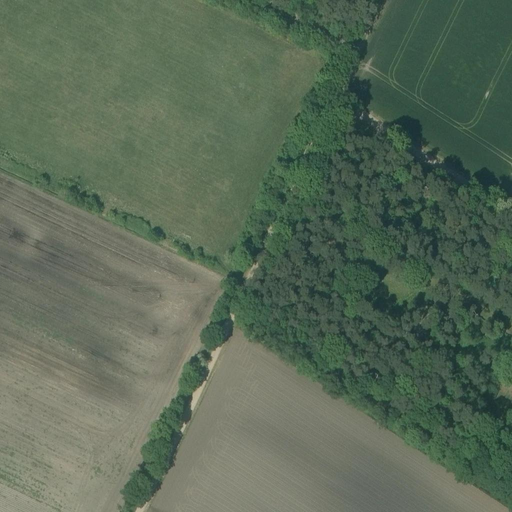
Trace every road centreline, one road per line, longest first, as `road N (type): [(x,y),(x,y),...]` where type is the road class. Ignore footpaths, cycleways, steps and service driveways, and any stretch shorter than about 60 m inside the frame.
road 1 (track): [(138,511),(360,45)]
road 2 (track): [(333,97),(511,213)]
